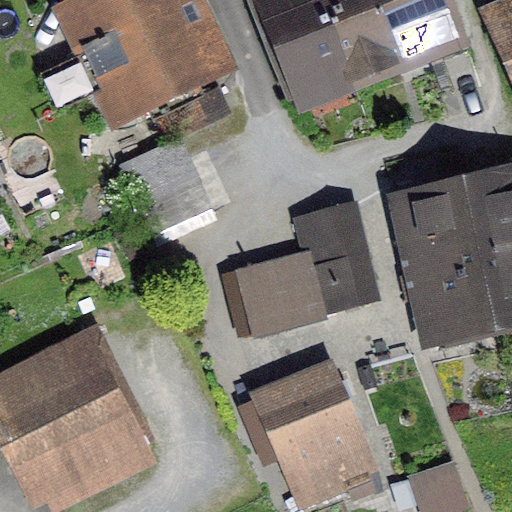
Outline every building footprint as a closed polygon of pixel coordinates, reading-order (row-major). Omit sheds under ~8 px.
[(175,0),(89,0),(80,5),(102,51),(89,58),(99,78),(112,72),(132,113),(212,75),(175,0)] [(253,0),(294,101),(351,79),(319,0),(253,0)] [(319,0),(351,79),(393,63),(374,15),(368,0),(319,0)] [(368,0),(374,15),(413,0),(368,0)] [(453,0),(413,0),(374,15),(393,63),(466,34),(453,0)] [(511,66),(511,17),(487,28),(507,69),(511,66)] [(226,104),(219,91),(165,117),(176,140),(211,123),(206,113),(226,104)] [(188,158),(131,183),(154,235),(211,210),(188,158)] [(511,173),(465,184),(480,251),(497,325),(511,321),(511,173)] [(480,251),(465,184),(398,199),(413,266),(480,251)] [(318,315),(377,300),(353,206),(299,220),(312,269),(307,271),(303,257),(244,272),(258,329),(318,314),(318,315)] [(480,251),(413,266),(430,340),(497,325),(480,251)] [(0,386),(0,419),(100,369),(86,343),(0,386)] [(0,419),(39,498),(46,494),(139,448),(100,369),(0,419)] [(290,386),(261,399),(305,499),(346,482),(353,498),(373,490),(368,473),(370,473),(334,385),(296,399),(290,386)] [(139,448),(46,494),(53,511),(58,511),(149,467),(139,448)] [(416,481),(423,511),(468,511),(458,470),(416,481)]
